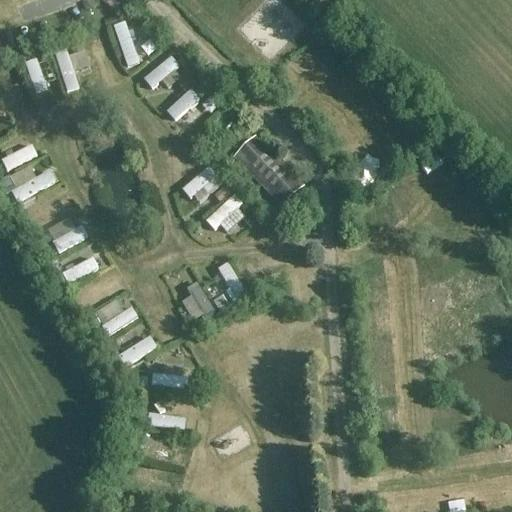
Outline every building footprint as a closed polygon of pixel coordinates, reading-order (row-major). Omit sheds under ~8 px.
[(144,18),(133,22),(147,59),(158,54),(144,18)] [(123,24),(112,28),(127,69),(138,65),(123,24)] [(164,24),(151,27),(154,39),(167,36),(164,24)] [(67,50),(80,89),(100,82),(86,44),(67,50)] [(65,51),(52,55),(65,96),(78,92),(65,51)] [(171,58),(143,81),(152,92),(179,69),(171,58)] [(35,61),(23,65),(34,96),(46,92),(35,61)] [(4,72),(0,74),(0,113),(21,101),(11,85),(12,85),(4,72)] [(195,84),(165,113),(175,123),(205,94),(195,84)] [(255,140),(234,161),(255,182),(282,210),(295,196),(303,189),(298,184),(280,165),(271,156),(255,140)] [(0,160),(0,161),(6,174),(36,159),(30,146),(0,160)] [(15,191),(10,194),(16,206),(54,185),(48,173),(35,180),(28,168),(8,179),(15,191)] [(209,168),(180,191),(189,201),(217,178),(209,168)] [(234,196),(204,223),(214,233),(243,207),(234,196)] [(78,199),(50,211),(55,223),(83,210),(78,199)] [(396,205),(383,210),(390,228),(403,223),(396,205)] [(80,227),(51,243),(58,256),(88,241),(80,227)] [(266,288),(251,256),(237,263),(252,295),(266,288)] [(91,259),(61,275),(67,288),(98,272),(91,259)] [(227,265),(216,272),(236,305),(247,298),(227,265)] [(114,281),(85,298),(92,310),(122,295),(114,281)] [(196,285),(185,291),(190,299),(181,304),(193,324),(212,313),(196,285)] [(92,315),(107,339),(137,321),(130,310),(122,315),(115,302),(92,315)] [(148,338),(117,359),(125,370),(156,350),(148,338)] [(161,377),(151,375),(150,390),(191,395),(193,381),(180,379),(181,369),(162,367),(161,377)] [(185,421),(147,416),(146,428),(183,433),(185,421)] [(172,452),(143,445),(140,459),(169,466),(172,452)] [(174,487),(138,478),(134,494),(170,504),(174,487)]
